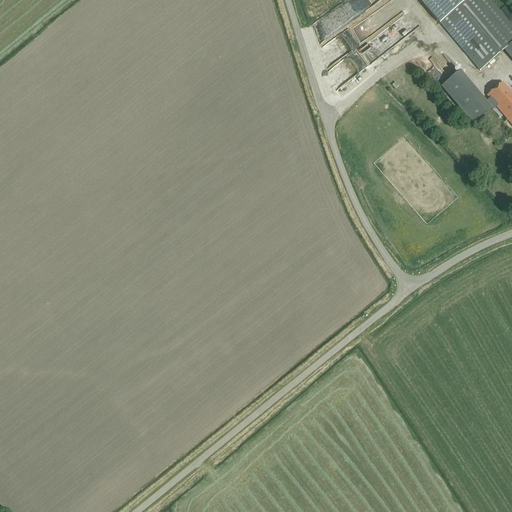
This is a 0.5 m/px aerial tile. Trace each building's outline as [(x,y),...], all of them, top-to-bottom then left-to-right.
[(511,26),(489,0),(420,0),(439,23),(480,71),(504,51),(511,59),(511,93),(502,82),(487,95),(511,125),(511,26)] [(374,55),(417,25),(410,15),(367,44),(374,55)] [(352,27),(359,39),(371,33),(364,20),(352,27)] [(423,57),(432,77),(444,71),(441,65),(446,62),(440,49),(423,57)] [(332,74),(334,84),(344,82),(342,72),(332,74)] [(441,88),(472,124),(491,108),(460,72),(441,88)]
